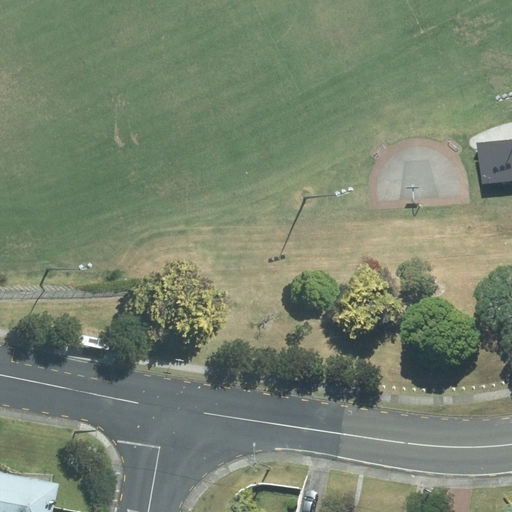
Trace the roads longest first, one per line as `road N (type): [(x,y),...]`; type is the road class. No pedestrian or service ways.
road 1 (tertiary): [(163,407),(416,444),(511,444)]
road 2 (tertiary): [(0,374),(163,407)]
